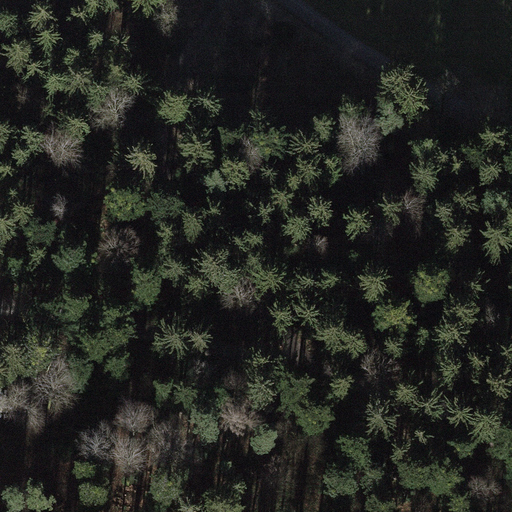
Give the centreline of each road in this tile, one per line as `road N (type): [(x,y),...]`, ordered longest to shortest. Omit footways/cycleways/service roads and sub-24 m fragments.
road 1 (track): [(323,379),(236,300),(176,210),(152,139),(183,48),(221,0)]
road 2 (track): [(323,379),(0,306)]
road 3 (track): [(293,0),(424,89),(511,127)]
road 4 (track): [(323,379),(511,438)]
